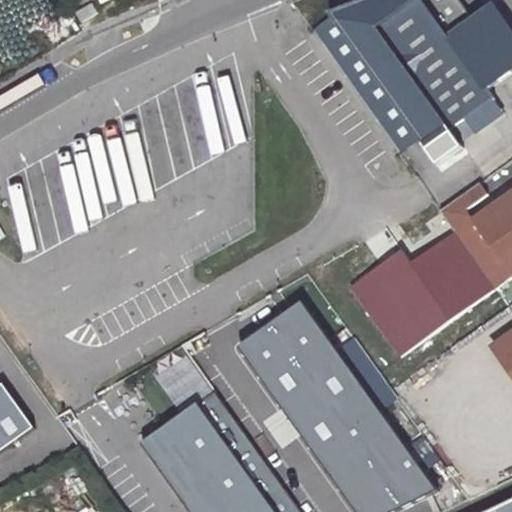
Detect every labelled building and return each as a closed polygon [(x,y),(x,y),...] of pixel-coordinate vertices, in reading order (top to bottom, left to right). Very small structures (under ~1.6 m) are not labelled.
[(334,15),(313,31),(405,155),(422,143),(425,148),(451,130),(460,143),(485,126),(476,113),(495,100),(489,91),(511,75),(511,30),(498,9),(477,23),(461,0),(369,0),(333,14),(334,15)] [(93,3),(77,13),(82,22),(98,13),(93,3)] [(425,148),(432,157),(458,140),(451,130),(425,148)] [(482,183),(442,212),(498,289),(511,278),(511,193),(475,220),(469,211),(490,195),(482,183)] [(498,289),(457,233),(413,266),(456,321),(498,289)] [(413,266),(404,253),(354,290),(406,359),(456,321),(413,266)] [(351,511),(395,511),(430,493),(293,306),(233,348),(351,511)] [(511,336),(499,346),(511,364),(511,336)] [(0,457),(35,432),(3,389),(0,391),(0,457)] [(300,511),(215,393),(142,446),(189,511),(300,511)]
